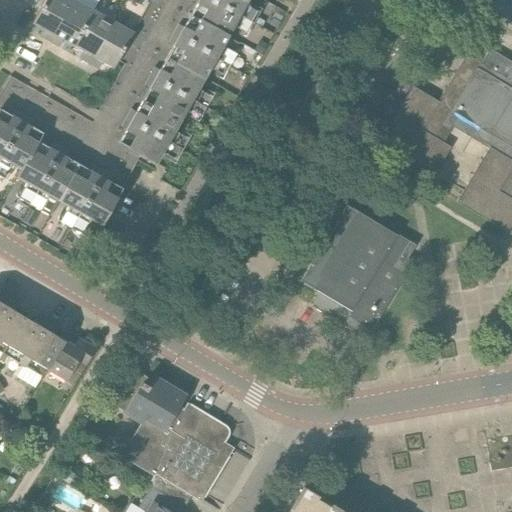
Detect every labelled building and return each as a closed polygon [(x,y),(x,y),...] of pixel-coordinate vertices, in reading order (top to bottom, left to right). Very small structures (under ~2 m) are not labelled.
[(42,39),(48,42),(72,0),(45,0),(32,24),(46,31),(42,39)] [(59,39),(74,47),(94,11),(74,0),(72,0),(48,42),(55,46),(59,39)] [(247,34),(253,23),(211,0),(192,0),(192,1),(197,4),(190,16),(227,37),(233,26),(247,34)] [(211,0),(253,23),(259,12),(245,5),(247,0),(211,0)] [(432,0),(433,1),(476,27),(480,20),(491,0),(432,0)] [(82,61),(89,65),(113,22),(94,11),(74,47),(86,54),(82,61)] [(173,34),(229,66),(235,55),(221,47),(227,37),(190,16),(183,28),(178,25),(173,34)] [(113,69),(117,62),(133,33),(113,22),(89,65),(95,68),(99,61),(113,69)] [(223,76),(229,66),(173,34),(168,43),(173,46),(166,58),(203,79),(209,68),(223,76)] [(511,62),(490,50),(481,65),(475,61),(465,56),(456,72),(437,103),(411,88),(379,143),(404,158),(433,175),(449,149),(442,144),(452,128),(470,139),(488,150),(485,154),(456,203),(502,231),(507,234),(511,236),(511,234),(511,62)] [(149,77),(205,108),(211,98),(197,90),(203,79),(166,58),(159,71),(154,68),(149,77)] [(199,119),(205,108),(149,77),(144,86),(149,89),(142,101),(179,122),(185,111),(199,119)] [(125,119),(181,151),(187,140),(173,132),(179,122),(142,101),(135,113),(130,110),(125,119)] [(0,159),(24,117),(15,112),(12,118),(0,110),(0,159)] [(10,165),(20,170),(36,143),(41,134),(29,128),(32,122),(24,117),(0,159),(0,177),(2,179),(10,165)] [(175,162),(181,151),(125,119),(120,128),(125,131),(118,144),(155,164),(161,154),(175,162)] [(19,199),(28,204),(59,148),(51,144),(48,149),(36,143),(20,170),(15,179),(27,185),(19,199)] [(47,197),(57,203),(78,166),(65,159),(68,153),(59,148),(28,204),(39,210),(47,197)] [(60,223),(70,228),(101,172),(92,167),(90,172),(78,166),(57,203),(68,209),(60,223)] [(89,220),(100,226),(120,190),(107,182),(110,177),(101,172),(70,228),(81,234),(89,220)] [(347,319),(370,333),(405,275),(394,268),(409,244),(346,206),(300,282),(318,293),(310,306),(343,326),(347,319)] [(0,315),(10,298),(17,287),(6,280),(0,289),(0,315)] [(0,315),(0,353),(3,355),(29,309),(10,298),(0,315)] [(3,355),(22,367),(49,321),(29,309),(3,355)] [(42,379),(47,370),(64,343),(53,336),(59,327),(49,321),(22,367),(42,379)] [(47,370),(66,382),(78,361),(86,366),(95,350),(78,340),(73,348),(64,343),(47,370)] [(121,457),(142,469),(178,409),(185,396),(154,378),(150,384),(145,381),(147,379),(133,371),(112,406),(141,424),(121,457)] [(201,503),(205,495),(234,449),(222,442),(221,439),(222,439),(223,439),(224,438),(224,437),(225,436),(225,435),(225,434),(225,433),(225,432),(224,432),(224,431),(223,430),(222,430),(221,429),(219,429),(218,427),(220,425),(187,404),(182,412),(178,409),(142,469),(153,477),(148,486),(151,488),(173,501),(184,508),(191,497),(201,503)] [(167,511),(166,511),(173,501),(151,488),(139,508),(144,511),(167,511)] [(338,511),(316,499),(318,496),(304,488),(288,511),(338,511)]
